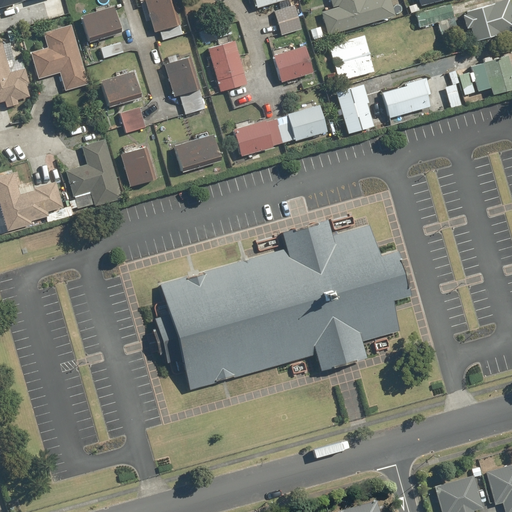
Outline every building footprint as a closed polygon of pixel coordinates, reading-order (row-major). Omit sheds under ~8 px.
[(173,0),(144,0),(153,33),(180,26),(173,0)] [(329,0),(331,7),(321,10),(327,35),(394,17),(389,0),(329,0)] [(466,14),(462,15),(466,30),(470,29),(473,42),(511,32),(511,11),(509,0),(505,0),(465,10),(466,14)] [(414,13),(418,28),(443,21),(447,35),(459,32),(451,3),(414,13)] [(292,4),(272,10),(280,35),(300,29),(292,4)] [(111,6),(80,15),(86,38),(118,29),(111,6)] [(46,48),(30,52),(37,79),(58,73),(63,92),(88,86),(71,25),(42,33),(46,48)] [(321,26),(309,29),(312,39),(323,36),(321,26)] [(364,35),(329,43),(338,82),(373,73),(364,35)] [(0,103),(3,103),(4,108),(18,105),(17,100),(27,97),(24,83),(28,83),(23,57),(14,59),(10,41),(0,43),(0,103)] [(234,41),(206,49),(218,92),(246,84),(234,41)] [(120,42),(97,47),(100,59),(123,54),(120,42)] [(305,46),(272,54),(279,83),(312,74),(305,46)] [(488,88),(490,96),(511,90),(511,64),(510,65),(507,55),(469,65),(477,91),(488,88)] [(164,62),(173,97),(178,96),(183,116),(205,110),(191,56),(164,62)] [(132,71),(100,80),(106,101),(138,92),(132,71)] [(429,96),(425,78),(405,84),(405,86),(380,93),(390,126),(409,121),(407,114),(430,108),(427,97),(429,96)] [(362,84),(334,92),(345,134),(373,127),(362,84)] [(454,85),(444,88),(450,108),(460,105),(454,85)] [(319,105),(232,128),(239,155),(326,133),(319,105)] [(139,106),(119,112),(125,133),(145,127),(139,106)] [(210,132),(172,144),(179,168),(218,156),(210,132)] [(85,164),(65,170),(73,198),(89,193),(93,206),(120,198),(104,140),(80,147),(85,164)] [(147,145),(120,153),(128,187),(156,180),(147,145)] [(20,193),(14,172),(0,175),(0,210),(6,232),(32,225),(31,222),(49,217),(48,212),(62,208),(56,184),(20,193)] [(377,256),(369,226),(331,237),(327,220),(281,233),(285,249),(157,285),(187,390),(316,354),(320,370),(364,358),(360,342),(398,332),(389,299),(407,295),(395,251),(377,256)] [(511,511),(511,465),(485,472),(493,504),(501,502),(503,511),(511,511)] [(473,511),(482,509),(475,474),(433,483),(439,511),(473,511)] [(379,511),(377,503),(340,511),(379,511)]
